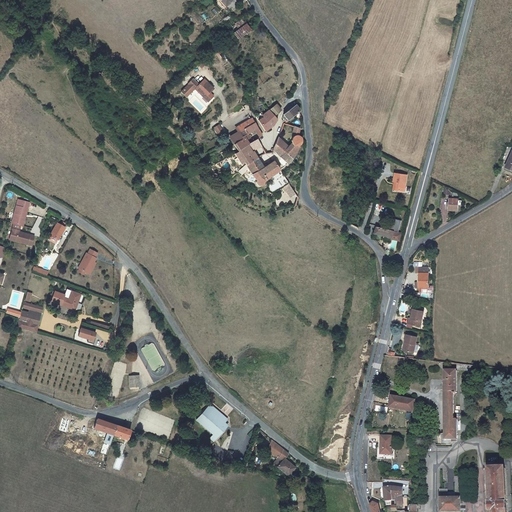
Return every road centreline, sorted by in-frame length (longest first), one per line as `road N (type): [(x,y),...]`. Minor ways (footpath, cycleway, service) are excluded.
road 1 (tertiary): [(389,317),(376,248),(309,201),(302,72),(253,0)]
road 2 (unclassified): [(205,374),(127,260),(0,172)]
road 3 (tertiary): [(471,0),(405,252)]
road 4 (unclassified): [(0,383),(97,414),(205,374)]
road 5 (tertiary): [(389,317),(356,477)]
road 6 (residential): [(511,187),(405,252)]
road 7 (unclassified): [(356,477),(308,464),(254,419)]
